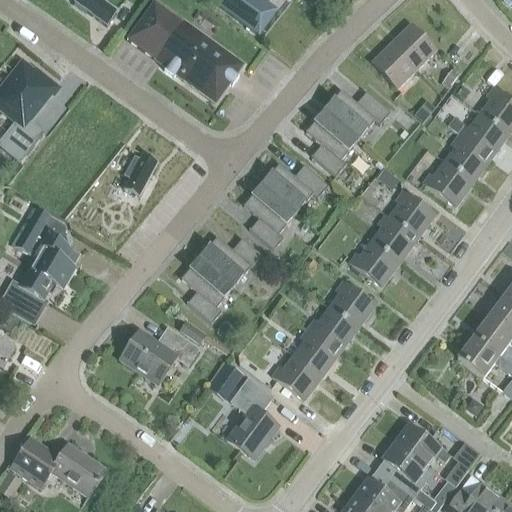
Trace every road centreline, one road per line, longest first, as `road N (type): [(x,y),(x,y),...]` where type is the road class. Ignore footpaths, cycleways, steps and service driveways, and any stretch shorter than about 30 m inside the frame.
road 1 (residential): [(281,511),(511,205)]
road 2 (residential): [(48,382),(231,161)]
road 3 (residential): [(231,161),(0,0)]
road 4 (residential): [(230,511),(48,382)]
road 5 (residential): [(231,161),(381,0)]
